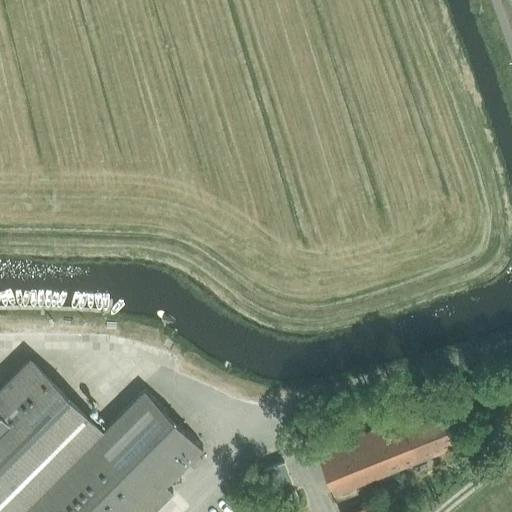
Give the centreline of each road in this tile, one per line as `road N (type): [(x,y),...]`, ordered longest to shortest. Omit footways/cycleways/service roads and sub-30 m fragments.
road 1 (track): [(0,342),(122,350),(152,368)]
road 2 (unknown): [(256,405),(179,506)]
